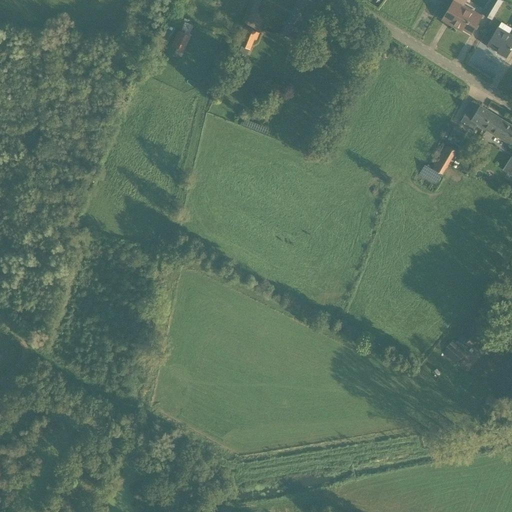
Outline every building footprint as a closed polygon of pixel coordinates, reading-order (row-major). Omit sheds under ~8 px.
[(297,39),(310,12),(314,3),(308,0),(297,0),(295,4),(282,32),(297,39)] [(458,26),(471,34),(481,16),(464,6),(467,0),(454,0),(454,1),(453,1),(442,20),(457,29),(458,26)] [(492,20),(502,2),(499,0),(491,0),(483,15),(492,20)] [(506,58),(511,49),(511,46),(511,36),(509,35),(511,29),(511,28),(501,22),(487,46),(488,47),(489,44),(495,47),(496,45),(500,48),(497,53),(506,58)] [(238,46),(241,47),(239,52),(246,55),(248,50),(250,50),(254,40),(256,41),(259,33),(245,28),(238,46)] [(182,52),(190,37),(178,31),(171,47),(182,52)] [(274,82),(267,97),(278,102),(284,86),(274,82)] [(511,125),(473,101),(464,115),(511,145),(511,125)] [(443,137),(461,145),(468,131),(450,122),(443,137)] [(456,151),(446,145),(444,149),(440,146),(436,153),(439,155),(432,168),(442,174),(456,151)] [(457,341),(466,349),(485,326),(473,316),(457,334),(460,337),(457,341)] [(455,339),(448,346),(463,360),(470,352),(455,339)]
